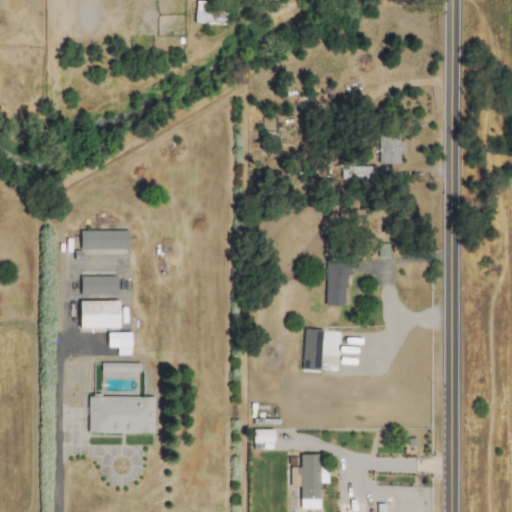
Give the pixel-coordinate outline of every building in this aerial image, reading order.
[(223,11),(207,10),(207,1),(194,1),(193,22),(222,23),(223,11)] [(399,135),(376,135),(377,164),(400,163),(399,135)] [(373,166),(345,166),(344,180),(372,180),(373,166)] [(126,230),(78,230),(78,249),(127,249),(126,230)] [(323,305),(345,305),(345,260),(324,259),(323,305)] [(78,295),(115,295),(115,275),(78,276),(78,295)] [(77,301),(77,328),(117,327),(116,300),(77,301)] [(300,369),(336,371),(338,339),(321,338),(321,329),(301,328),(300,369)] [(128,332),(105,332),(105,346),(116,347),(116,354),(128,355),(128,332)] [(151,433),(152,397),(86,396),(86,432),(151,433)] [(271,442),(271,429),(251,429),(251,442),(271,442)] [(317,508),(318,482),(324,482),(325,470),(316,470),(316,454),(298,454),(298,466),(288,466),(288,486),(299,486),(298,508),(317,508)]
